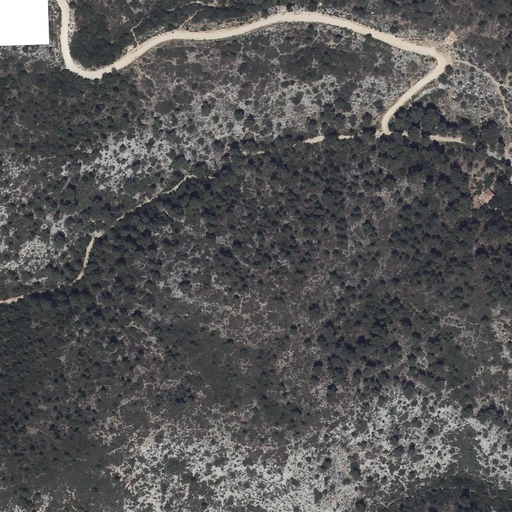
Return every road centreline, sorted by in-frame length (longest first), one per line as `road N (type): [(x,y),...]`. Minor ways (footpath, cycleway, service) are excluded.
road 1 (track): [(59,0),(63,51),(85,76),(165,39),(219,36),(291,17),(433,53),(439,69),(390,112),(389,131),(464,140),(510,163)]
road 2 (track): [(0,302),(76,279),(102,234),(245,160),(310,140),(389,131)]
